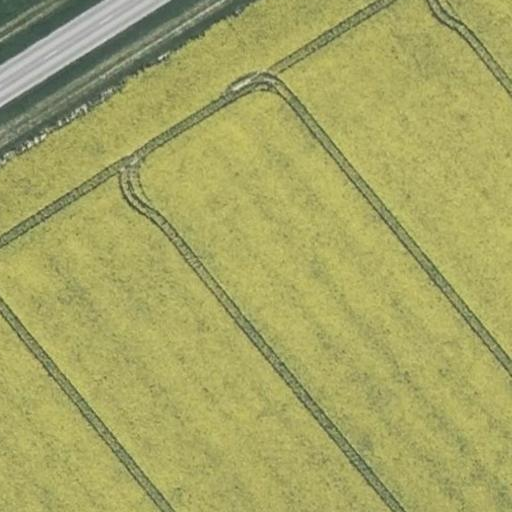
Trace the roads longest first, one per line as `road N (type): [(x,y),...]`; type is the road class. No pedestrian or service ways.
road 1 (track): [(0,139),(220,0)]
road 2 (secondary): [(0,89),(142,0)]
